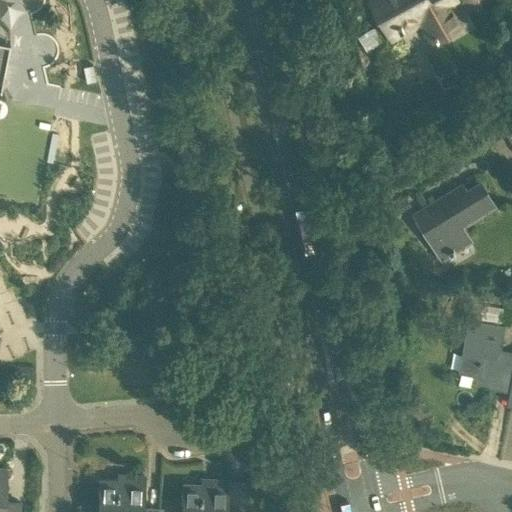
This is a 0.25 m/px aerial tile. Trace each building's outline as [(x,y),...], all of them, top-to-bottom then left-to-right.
[(416,13),(419,18),(431,39),(462,22),(450,1),(451,0),(368,0),(386,31),(416,13)] [(486,12),(488,0),(457,0),(456,6),(486,12)] [(361,46),(377,36),(367,22),(352,32),(361,46)] [(0,198),(37,206),(54,119),(53,119),(55,111),(8,102),(8,101),(8,100),(8,99),(7,98),(7,97),(7,96),(6,96),(6,95),(5,94),(5,93),(4,93),(3,92),(2,91),(1,91),(0,90),(9,43),(8,43),(0,41),(0,198)] [(458,224),(492,204),(479,182),(465,191),(461,184),(440,196),(441,198),(414,214),(441,257),(468,240),(458,224)] [(390,204),(396,215),(411,206),(404,195),(390,204)] [(511,387),(511,352),(497,350),(498,340),(486,338),(489,322),(471,318),(461,370),(487,375),(485,382),(511,387)] [(0,511),(3,511),(2,511),(18,511),(19,502),(4,501),(5,468),(0,468),(0,511)] [(97,511),(157,511),(157,508),(141,508),(143,475),(117,474),(116,479),(99,478),(97,511)] [(183,483),(181,511),(227,511),(225,511),(227,479),(211,479),(210,484),(183,483)]
